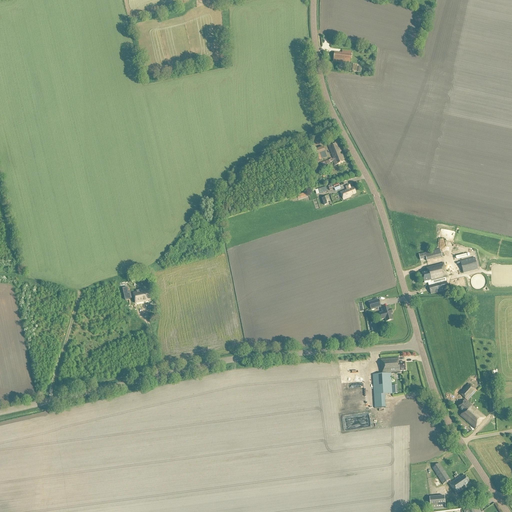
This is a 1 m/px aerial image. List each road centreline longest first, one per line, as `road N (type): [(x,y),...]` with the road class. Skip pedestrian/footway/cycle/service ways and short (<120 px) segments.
road 1 (tertiary): [(0,412),(246,356),(419,345)]
road 2 (track): [(337,122),(268,144),(241,162),(150,264),(80,291),(0,275)]
road 3 (tertiary): [(419,345),(380,207),(326,98),(313,0)]
road 4 (tertiary): [(498,498),(441,408),(419,345)]
